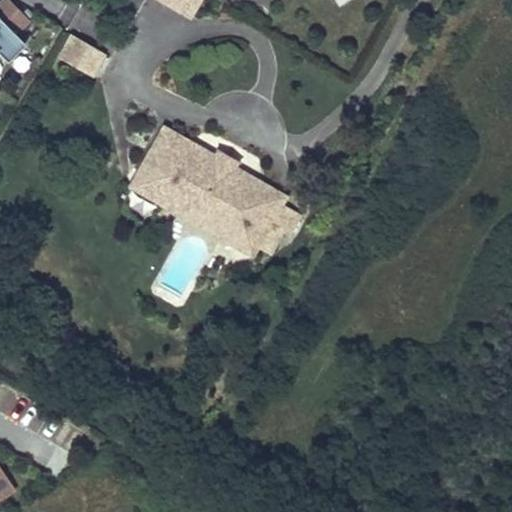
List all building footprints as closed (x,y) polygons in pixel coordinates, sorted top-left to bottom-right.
[(0,0),(0,53),(4,58),(35,24),(9,0),(0,0)] [(184,0),(201,10),(206,0),(184,0)] [(57,57),(92,76),(106,51),(71,32),(57,57)] [(207,141),(170,120),(166,126),(197,145),(207,141)] [(223,219),(261,241),(287,198),(256,180),(254,170),(241,162),(219,149),(207,141),(197,145),(166,126),(140,169),(178,192),(182,206),(209,222),(223,219)] [(241,162),(245,156),(223,143),(219,149),(241,162)] [(140,169),(135,178),(182,206),(178,192),(140,169)] [(256,180),(287,198),(291,192),(254,170),(256,180)] [(209,222),(256,250),(261,241),(223,219),(209,222)] [(0,492),(16,481),(0,457),(0,492)] [(0,496),(19,484),(16,481),(0,492),(0,496)]
